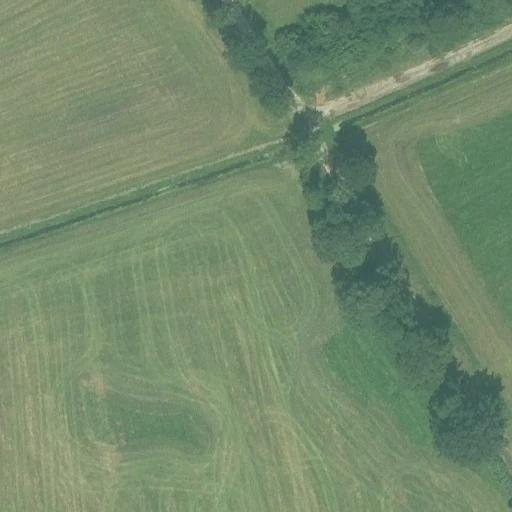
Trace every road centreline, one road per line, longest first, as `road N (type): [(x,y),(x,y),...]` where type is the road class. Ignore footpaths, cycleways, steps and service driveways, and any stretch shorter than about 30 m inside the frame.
road 1 (track): [(225,0),(511,454)]
road 2 (track): [(511,28),(301,122)]
